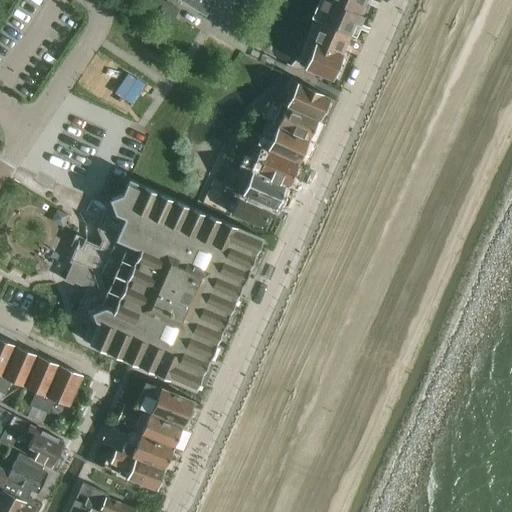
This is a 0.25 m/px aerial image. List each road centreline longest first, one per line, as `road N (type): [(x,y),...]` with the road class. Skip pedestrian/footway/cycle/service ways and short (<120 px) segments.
road 1 (residential): [(395,0),(173,511)]
road 2 (residential): [(34,128),(98,27),(95,0)]
